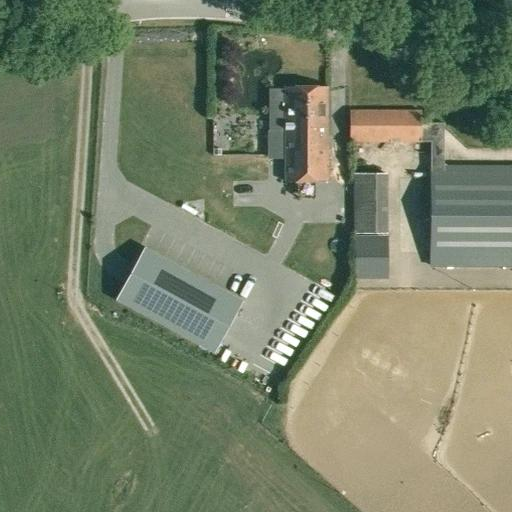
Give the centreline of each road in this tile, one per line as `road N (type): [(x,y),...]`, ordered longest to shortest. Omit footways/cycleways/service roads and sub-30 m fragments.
road 1 (unclassified): [(511,76),(301,18),(133,6)]
road 2 (unclassified): [(0,27),(133,6)]
